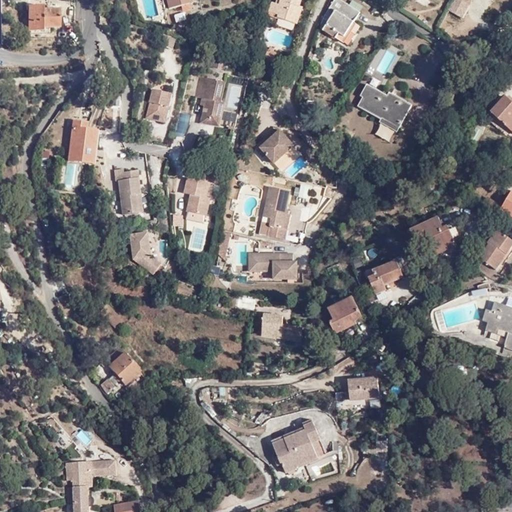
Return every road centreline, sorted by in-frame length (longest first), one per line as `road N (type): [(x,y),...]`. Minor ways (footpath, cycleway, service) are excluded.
road 1 (residential): [(162,511),(165,500),(94,389),(44,289),(42,221),(29,173),(47,121),(94,53),(85,0)]
road 2 (residential): [(511,39),(454,46),(372,0)]
